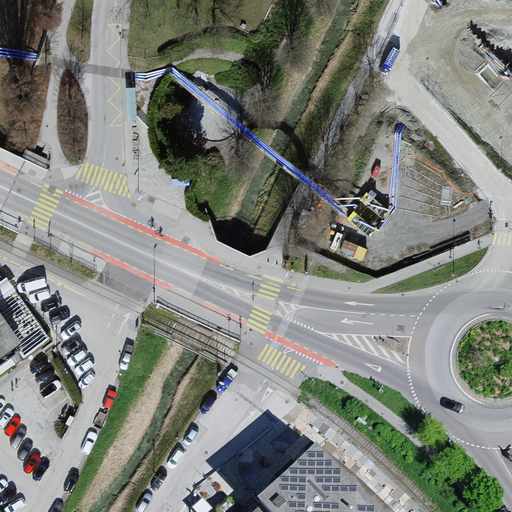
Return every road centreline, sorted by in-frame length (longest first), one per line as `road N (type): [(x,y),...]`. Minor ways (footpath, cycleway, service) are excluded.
road 1 (unclassified): [(142,250),(113,311),(96,392),(33,511)]
road 2 (unclassified): [(296,334),(156,511)]
road 3 (secondary): [(387,310),(208,280)]
road 4 (residential): [(182,268),(166,226),(123,206),(113,192),(106,138)]
road 5 (secondary): [(296,334),(427,392)]
road 6 (residential): [(110,0),(106,138)]
road 7 (secondary): [(142,250),(32,200)]
